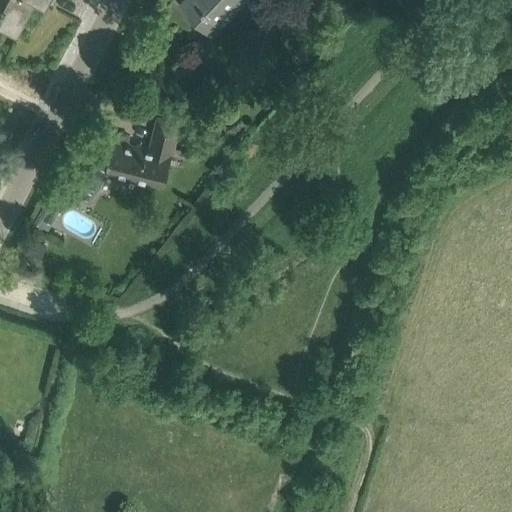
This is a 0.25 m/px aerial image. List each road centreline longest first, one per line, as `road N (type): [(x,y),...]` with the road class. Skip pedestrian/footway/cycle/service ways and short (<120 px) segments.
road 1 (residential): [(0,217),(116,0)]
road 2 (track): [(32,511),(78,316)]
